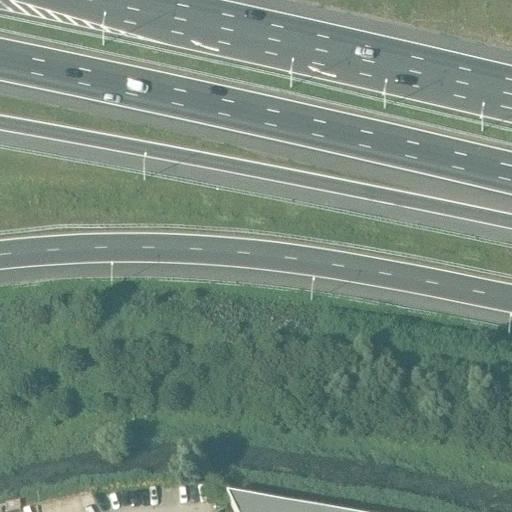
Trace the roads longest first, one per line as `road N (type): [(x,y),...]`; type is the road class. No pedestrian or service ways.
road 1 (motorway): [(0,60),(511,179)]
road 2 (motorway): [(0,126),(511,223)]
road 3 (motorway): [(0,257),(152,249),(255,256),(511,300)]
road 4 (motorway): [(511,91),(114,0)]
